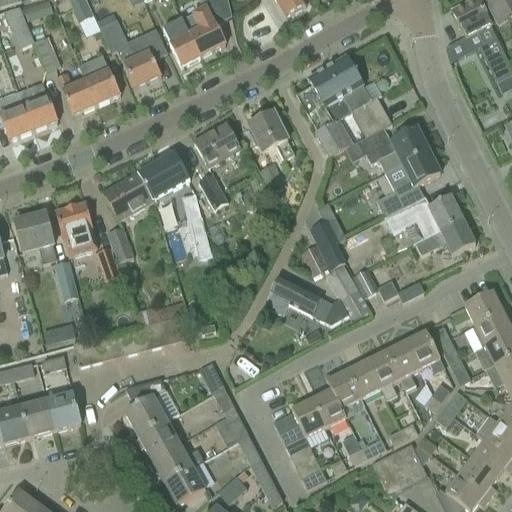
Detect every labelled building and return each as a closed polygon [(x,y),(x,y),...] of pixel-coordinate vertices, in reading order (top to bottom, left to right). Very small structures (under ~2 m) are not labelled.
[(11,0),(0,3),(0,12),(20,6),(18,0),(11,0)] [(91,21),(82,0),(68,6),(78,27),(91,21)] [(191,20),(181,25),(200,64),(225,51),(216,33),(215,31),(231,23),(225,0),(205,0),(206,3),(198,7),(202,15),(191,20)] [(271,0),(275,6),(285,23),(306,11),(299,0),(271,0)] [(511,0),(481,0),(490,17),(497,32),(511,24),(511,0)] [(496,89),(511,80),(511,76),(489,31),(491,30),(477,2),(451,15),(466,43),(477,37),(483,50),(478,53),(496,89)] [(35,10),(23,14),(27,27),(39,23),(35,10)] [(20,18),(21,17),(19,13),(2,17),(17,54),(32,48),(34,47),(26,26),(23,27),(20,18)] [(98,34),(115,26),(111,19),(95,27),(98,34)] [(181,25),(162,35),(169,49),(168,49),(180,73),(200,64),(181,25)] [(167,60),(155,35),(126,50),(115,26),(98,34),(111,59),(116,56),(123,70),(122,70),(134,95),(160,82),(153,67),(167,60)] [(32,48),(33,48),(44,77),(59,71),(47,42),(42,44),(34,47),(32,48)] [(84,86),(96,112),(120,102),(103,62),(79,73),(84,86)] [(345,63),(307,85),(313,93),(334,129),(351,119),(366,143),(391,130),(376,104),(381,101),(373,87),(363,93),(345,63)] [(84,86),(71,92),(65,79),(55,83),(72,122),(96,112),(84,86)] [(32,138),(57,128),(42,88),(17,98),(22,112),(32,138)] [(336,132),(336,133),(334,129),(313,93),(296,103),(317,138),(315,139),(329,165),(349,154),(336,132)] [(32,138),(22,112),(17,98),(0,104),(0,124),(9,147),(32,138)] [(286,147),(287,146),(272,118),(248,131),(262,159),(276,152),(283,165),(292,160),(286,147)] [(208,175),(216,170),(240,157),(235,147),(225,130),(193,148),(208,175)] [(403,170),(428,157),(416,133),(365,160),(370,170),(378,166),(384,178),(403,169),(403,170)] [(384,224),(423,203),(417,191),(440,180),(428,157),(403,170),(403,169),(384,178),(394,197),(375,207),(384,224)] [(189,186),(183,176),(174,159),(137,180),(154,207),(189,186)] [(274,170),(260,177),(270,199),(285,192),(274,170)] [(101,199),(118,229),(155,209),(154,207),(137,180),(137,179),(101,199)] [(212,181),(198,189),(202,196),(195,200),(204,217),(212,213),(213,216),(227,208),(212,181)] [(406,255),(463,226),(450,202),(428,213),(435,227),(426,231),(429,238),(403,251),(406,255)] [(190,222),(199,220),(195,203),(186,205),(190,222)] [(85,208),(55,217),(68,263),(98,254),(85,208)] [(14,228),(19,247),(22,260),(39,256),(42,270),(57,267),(53,251),(50,239),(45,220),(14,228)] [(452,262),(475,250),(463,226),(406,255),(408,260),(432,247),(436,254),(445,249),(452,262)] [(327,228),(309,237),(329,278),(345,270),(343,266),(334,251),(338,249),(327,228)] [(118,269),(133,264),(123,234),(108,239),(118,269)] [(328,277),(327,275),(315,251),(300,259),(310,279),(313,285),(328,277)] [(109,254),(95,259),(106,289),(108,293),(121,288),(109,254)] [(62,307),(77,303),(68,268),(53,272),(62,307)] [(279,283),(264,312),(282,321),(288,310),(322,328),(322,327),(329,331),(347,321),(350,326),(368,315),(358,298),(342,272),(324,282),(338,306),(331,310),(279,283)] [(352,283),(354,287),(364,305),(378,297),(366,275),(352,283)] [(402,309),(423,299),(418,290),(398,300),(402,309)] [(502,306),(497,309),(492,298),(464,312),(474,332),(507,316),(502,306)] [(179,322),(186,320),(183,306),(155,313),(159,327),(168,325),(179,322)] [(507,328),(511,325),(507,316),(474,332),(484,352),(511,338),(507,328)] [(179,322),(168,325),(174,348),(185,345),(179,322)] [(174,348),(168,325),(159,327),(156,328),(162,351),(174,348)] [(144,331),(150,355),(162,351),(156,328),(144,331)] [(201,340),(215,337),(213,330),(199,333),(201,340)] [(55,354),(81,345),(76,331),(50,340),(55,354)] [(132,334),(138,358),(150,355),(144,331),(132,334)] [(416,343),(406,348),(416,369),(420,376),(429,372),(433,380),(444,374),(423,333),(413,338),(416,343)] [(439,351),(449,345),(443,333),(432,338),(439,351)] [(120,337),(126,361),(138,358),(132,334),(120,337)] [(317,336),(307,341),(310,349),(321,343),(317,336)] [(108,340),(114,364),(126,361),(120,337),(108,340)] [(511,338),(484,352),(474,357),(483,375),(493,370),(493,371),(494,371),(511,362),(511,338)] [(108,340),(96,344),(102,367),(114,364),(108,340)] [(84,346),(90,370),(102,367),(96,344),(84,346)] [(444,362),(455,357),(449,345),(439,351),(444,362)] [(72,349),(78,373),(90,370),(84,346),(72,349)] [(410,382),(420,376),(416,369),(406,348),(395,353),(393,348),(384,352),(397,378),(396,379),(400,386),(404,396),(414,391),(410,382)] [(391,391),(400,386),(396,379),(397,378),(384,352),(373,357),(376,363),(366,368),(377,388),(376,389),(380,396),(385,406),(396,400),(391,391)] [(450,373),(461,368),(455,357),(444,362),(450,373)] [(62,362),(41,367),(44,379),(66,373),(62,362)] [(511,362),(494,371),(493,371),(482,376),(491,394),(503,390),(504,392),(511,387),(511,362)] [(353,367),(344,372),(357,398),(361,406),(380,396),(376,389),(377,388),(366,368),(356,373),(353,367)] [(454,381),(464,375),(461,368),(450,373),(454,381)] [(34,382),(31,370),(10,375),(13,387),(34,382)] [(357,398),(344,372),(324,382),(331,396),(332,396),(338,408),(339,410),(340,411),(346,423),(362,415),(361,414),(362,413),(361,413),(363,412),(360,406),(361,406),(357,398)] [(0,390),(13,387),(10,375),(0,377),(0,390)] [(459,391),(470,386),(464,375),(454,381),(459,391)] [(124,419),(138,443),(166,427),(152,403),(165,396),(159,385),(124,395),(134,413),(124,419)] [(442,406),(449,396),(439,389),(432,399),(442,406)] [(223,418),(233,413),(224,394),(213,400),(223,418)] [(339,410),(338,408),(332,396),(331,396),(321,401),(318,396),(309,401),(325,434),(346,424),(346,423),(340,411),(339,410)] [(460,412),(466,404),(456,397),(450,405),(460,412)] [(54,437),(80,431),(72,399),(46,406),(54,437)] [(433,418),(442,406),(432,399),(423,411),(433,418)] [(305,444),(325,434),(309,401),(299,406),(302,411),(291,416),(292,418),(298,430),(304,441),(305,444)] [(452,423),(460,412),(450,405),(442,416),(452,423)] [(28,444),(54,437),(46,406),(20,413),(28,444)] [(511,410),(498,429),(511,439),(511,410)] [(0,440),(2,451),(28,444),(20,413),(0,417),(0,440)] [(445,433),(452,423),(442,416),(435,426),(445,433)] [(278,439),(298,430),(292,418),(273,428),(278,439)] [(511,439),(498,429),(489,422),(475,441),(485,447),(511,467),(511,439)] [(237,447),(248,441),(239,423),(228,428),(237,447)] [(138,443),(150,465),(178,450),(166,427),(138,443)] [(416,440),(413,432),(411,429),(400,434),(406,445),(416,440)] [(284,451),(304,441),(298,430),(278,439),(284,451)] [(406,445),(400,434),(387,441),(393,452),(406,445)] [(250,471),(260,465),(248,441),(237,447),(250,471)] [(309,451),(305,444),(304,441),(284,451),(289,461),(309,451)] [(429,460),(435,452),(422,442),(416,450),(429,460)] [(366,465),(385,455),(379,445),(361,454),(366,465)] [(508,477),(511,472),(511,467),(485,447),(472,464),(497,483),(503,474),(508,477)] [(164,489),(192,473),(178,450),(150,465),(164,489)] [(421,470),(429,460),(416,450),(413,454),(421,470)] [(295,473),(315,463),(309,451),(289,461),(295,473)] [(421,470),(413,454),(412,451),(373,470),(388,501),(426,482),(420,471),(421,470)] [(353,471),(366,465),(361,454),(348,460),(353,471)] [(301,484),(321,474),(315,463),(295,473),(301,484)] [(334,481),(346,475),(340,464),(328,471),(334,481)] [(490,492),(497,483),(472,464),(459,483),(487,504),(488,504),(495,495),(490,492)] [(262,494),(273,488),(260,465),(250,471),(262,494)] [(176,511),(205,496),(192,473),(164,489),(176,511)] [(306,496),(326,486),(321,474),(301,484),(306,496)] [(240,488),(248,482),(243,476),(217,498),(227,510),(246,494),(240,488)] [(480,511),(482,511),(488,504),(487,504),(459,483),(446,500),(461,511),(474,511),(477,509),(480,511)] [(271,511),(282,506),(273,488),(262,494),(271,511)] [(39,511),(19,497),(7,511),(39,511)]
